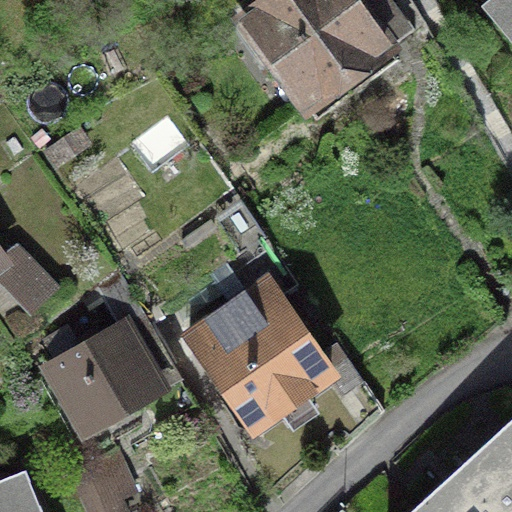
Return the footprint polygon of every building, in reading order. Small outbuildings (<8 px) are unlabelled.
[(354,0),(261,0),(241,15),(309,107),(307,108),(317,121),(399,61),(386,44),(409,27),(388,0),(358,0),(356,2),(354,0)] [(511,0),(492,0),(484,7),(511,40),(511,0)] [(285,270),(265,241),(234,262),(254,291),(190,335),(251,424),(253,427),(332,374),(329,370),(348,357),(320,317),(317,319),(284,271),(285,270)] [(143,312),(49,366),(87,432),(162,390),(158,384),(178,373),(143,312)] [(253,427),(251,424),(241,431),(277,491),(332,442),(340,452),(380,414),(347,365),(301,407),(258,437),(252,428),(253,427)] [(511,511),(511,419),(410,511),(511,511)] [(116,450),(73,474),(89,511),(122,511),(117,499),(135,490),(116,450)] [(0,511),(42,511),(26,471),(0,480),(0,511)]
